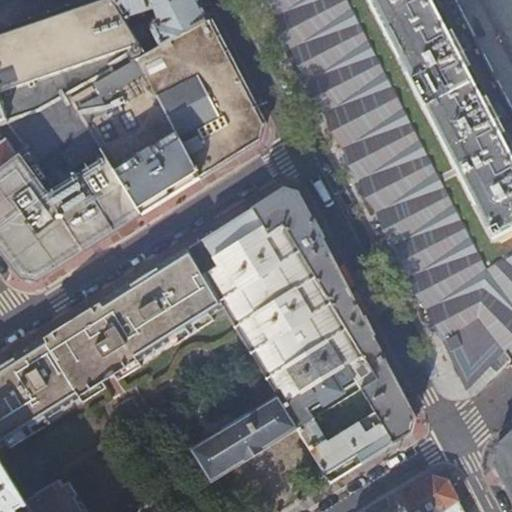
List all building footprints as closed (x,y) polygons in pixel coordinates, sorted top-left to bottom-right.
[(3,0),(0,1),(0,142),(6,139),(36,180),(48,196),(93,167),(108,158),(98,142),(92,132),(87,124),(69,97),(136,59),(147,53),(142,46),(138,40),(130,27),(125,17),(114,0),(3,0)] [(114,0),(125,17),(154,7),(159,17),(148,21),(157,40),(149,44),(148,42),(142,46),(147,53),(208,18),(198,0),(114,0)] [(266,0),(356,174),(448,349),(470,354),(499,359),(511,346),(511,228),(488,241),(362,0),(266,0)] [(366,0),(488,241),(511,228),(511,157),(430,0),(366,0)] [(511,0),(489,0),(511,51),(511,0)] [(108,158),(142,212),(200,176),(244,148),(258,139),(263,123),(258,113),(237,73),(208,18),(147,53),(136,59),(69,97),(87,124),(92,132),(98,142),(108,158)] [(138,22),(130,27),(138,40),(146,35),(138,22)] [(0,243),(22,273),(25,276),(29,278),(33,278),(37,277),(41,275),(142,212),(108,158),(93,167),(48,196),(36,180),(6,139),(0,142),(0,243)] [(248,210),(187,248),(223,307),(253,356),(277,395),(280,401),(297,427),(330,482),(396,441),(410,432),(412,424),(414,416),(373,335),(374,334),(370,326),(365,317),(363,317),(357,305),(350,292),(344,279),(337,267),(322,237),(324,236),(314,218),(312,219),(298,190),(285,187),(248,210)] [(187,248),(0,365),(0,443),(7,439),(24,429),(32,424),(47,415),(81,394),(105,380),(102,375),(113,369),(116,373),(140,358),(172,338),(189,328),(195,324),(212,315),(223,307),(187,248)] [(215,320),(212,315),(195,324),(199,330),(215,320)] [(193,334),(189,328),(172,338),(176,344),(193,334)] [(144,364),(140,358),(116,373),(119,378),(144,364)] [(108,385),(105,380),(81,394),(84,400),(108,385)] [(280,401),(277,395),(193,446),(212,479),(297,427),(280,401)] [(47,415),(32,424),(35,430),(51,420),(47,415)] [(24,429),(7,439),(11,445),(28,434),(24,429)] [(511,431),(495,447),(493,461),(511,498),(511,431)] [(0,511),(32,511),(23,497),(0,459),(0,511)] [(394,511),(462,511),(447,481),(440,479),(433,476),(396,500),(398,504),(398,510),(394,511)] [(23,497),(32,511),(84,511),(74,495),(70,497),(61,483),(59,478),(23,497)] [(68,479),(61,483),(70,497),(74,495),(77,494),(68,479)]
